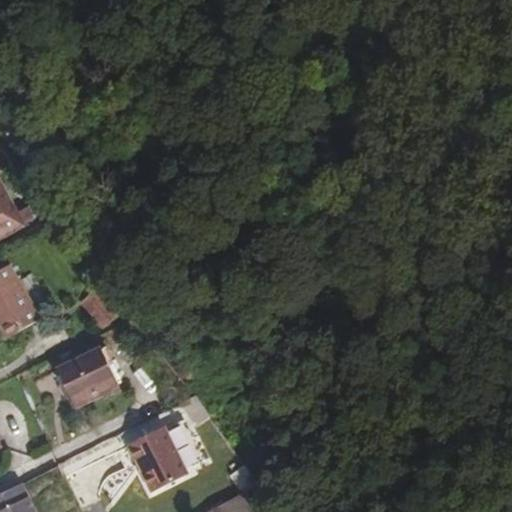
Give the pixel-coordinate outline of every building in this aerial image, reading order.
[(0,238),(32,220),(25,209),(15,214),(0,185),(0,238)] [(0,274),(0,303),(1,305),(0,305),(0,317),(5,326),(10,323),(16,336),(49,319),(20,264),(0,274)] [(105,331),(123,320),(103,290),(86,301),(105,331)] [(105,344),(99,347),(106,363),(112,360),(105,344)] [(106,363),(99,347),(54,368),(71,404),(101,390),(98,383),(112,377),(106,363)] [(98,383),(101,390),(116,384),(112,377),(98,383)] [(164,425),(128,444),(153,490),(189,471),(164,425)] [(38,511),(23,484),(0,496),(0,511),(38,511)] [(271,504),(258,486),(248,492),(261,511),(271,504)] [(235,511),(230,501),(206,511),(235,511)]
